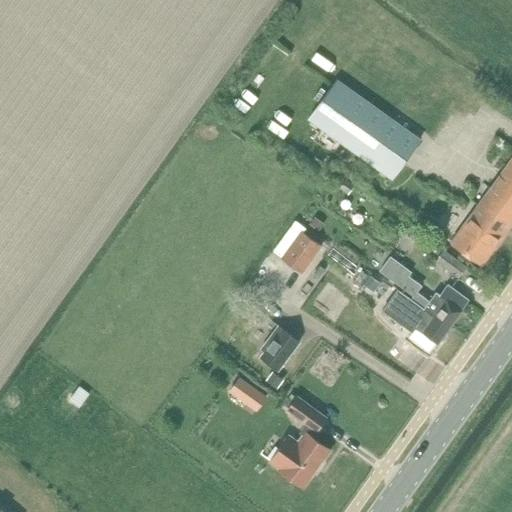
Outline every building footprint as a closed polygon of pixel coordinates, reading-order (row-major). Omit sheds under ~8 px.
[(339,83),(311,122),(393,182),(421,143),(339,83)] [(511,157),(476,207),(508,230),(511,224),(511,157)] [(346,180),(339,189),(348,196),(355,186),(346,180)] [(508,230),(476,207),(450,243),(482,266),(508,230)] [(324,224),(315,217),(309,224),(318,232),(324,224)] [(301,232),(281,259),(301,274),(321,247),(301,232)] [(443,250),(435,262),(458,279),(466,267),(443,250)] [(413,297),(416,294),(422,286),(409,277),(412,273),(390,257),(379,272),(413,297)] [(361,272),(353,285),(361,291),(370,278),(361,272)] [(371,278),(366,285),(373,291),(378,283),(371,278)] [(428,302),(416,294),(413,297),(411,301),(410,301),(449,329),(468,302),(447,287),(441,296),(436,292),(428,302)] [(447,332),(449,329),(410,301),(411,301),(398,292),(383,313),(397,322),(400,319),(416,330),(408,341),(430,356),(439,343),(444,342),(448,337),(447,332)] [(264,351),(260,357),(278,371),(300,342),(278,325),(261,349),(264,351)] [(273,372),(266,380),(277,388),(283,379),(273,372)] [(239,377),(229,392),(247,405),(250,401),(257,390),(239,377)] [(269,462),(279,469),(303,488),(315,472),(316,473),(324,462),(322,461),(330,451),(311,437),(324,419),(298,399),(288,412),(306,426),(301,432),(305,435),(299,443),(289,435),(269,462)]
